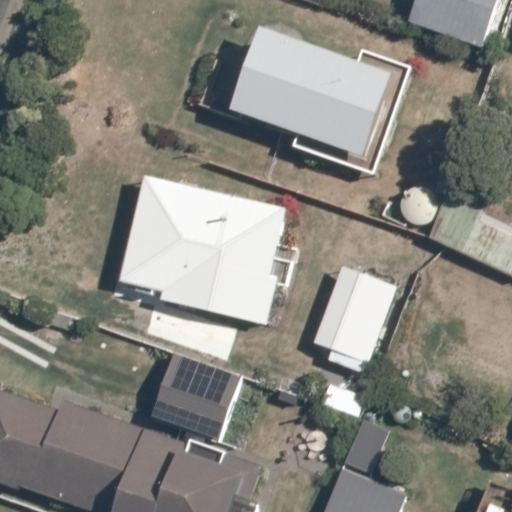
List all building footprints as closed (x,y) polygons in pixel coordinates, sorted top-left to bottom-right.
[(511,0),(411,0),(405,21),(482,47),(498,0),(511,0)] [(199,92),(296,131),(291,145),(370,176),(388,132),(410,74),(363,56),(360,63),(258,22),(239,70),(211,60),(199,92)] [(443,185),(404,170),(388,210),(427,225),(443,185)] [(180,203),(154,198),(147,233),(173,238),(161,300),(261,321),(284,207),(184,187),(180,203)] [(511,226),(451,195),(431,234),(511,274),(511,226)] [(389,298),(335,280),(313,344),(368,362),(389,298)] [(241,372),(172,353),(155,417),(224,436),(241,372)] [(0,478),(101,511),(256,511),(260,504),(253,502),(265,466),(149,428),(152,418),(60,388),(54,406),(0,387),(0,478)] [(322,511),(399,511),(406,497),(368,481),(389,433),(360,421),(322,511)] [(511,511),(511,481),(510,489),(496,484),(485,511),(511,511)]
